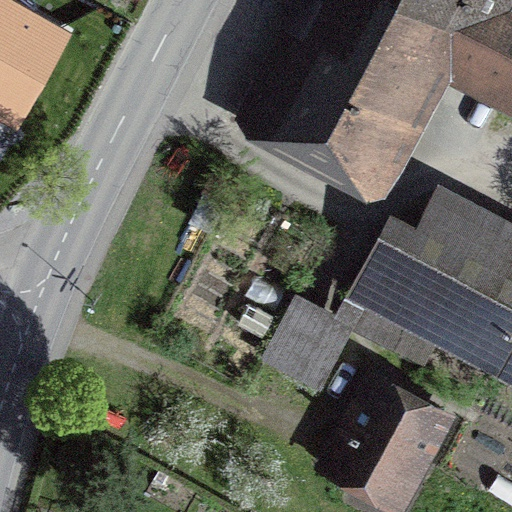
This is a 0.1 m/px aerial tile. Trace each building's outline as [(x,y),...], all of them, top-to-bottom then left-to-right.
[(331,0),(265,123),(377,183),(441,64),(511,101),(511,7),(497,0),(331,0)] [(53,126),(0,98),(0,197),(12,204),(53,126)] [(398,223),(357,299),(511,382),(511,243),(441,205),(424,237),(398,223)] [(343,326),(285,295),(255,351),(313,382),(343,326)] [(447,426),(379,388),(333,470),(401,508),(447,426)]
